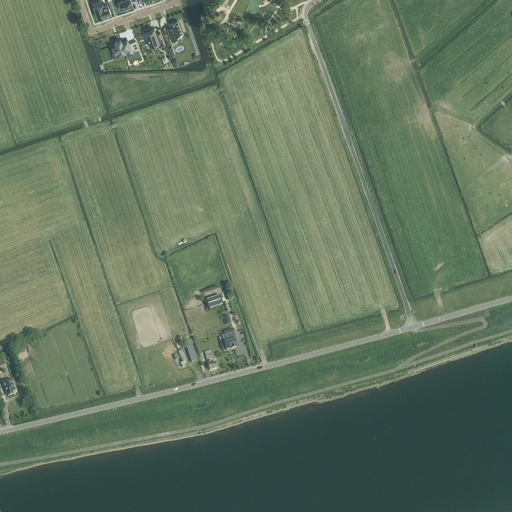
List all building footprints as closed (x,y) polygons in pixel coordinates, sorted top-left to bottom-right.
[(123,0),(118,2),(121,10),(133,6),(131,2),(136,1),(135,0),(123,0)] [(95,9),(94,9),(95,13),(96,12),(98,18),(106,15),(106,16),(110,15),(110,14),(111,14),(109,8),(108,5),(103,6),(103,5),(94,8),(95,9)] [(168,29),(167,29),(172,41),(178,39),(177,36),(182,34),(177,21),(169,24),(170,28),(168,29)] [(150,31),(145,33),(147,38),(149,42),(148,42),(150,47),(154,46),(159,44),(160,47),(164,46),(162,38),(160,33),(157,34),(157,35),(156,35),(154,29),(153,29),(151,30),(150,30),(150,31)] [(121,40),(110,44),(113,55),(118,53),(118,55),(123,53),(126,53),(128,59),(141,55),(136,41),(129,44),(127,40),(122,42),(121,40)] [(220,296),(206,301),(209,311),(223,306),(220,296)] [(225,335),(224,336),(225,342),(224,342),(226,350),(231,349),(231,350),(237,348),(237,347),(235,339),(233,333),(234,333),(233,330),(226,331),(224,332),(225,335)] [(193,339),(185,342),(192,363),(200,361),(193,339)] [(187,361),(180,343),(176,344),(183,363),(181,363),(182,366),(187,364),(186,362),(187,361)] [(19,355),(18,352),(24,350),(23,347),(14,350),(16,356),(19,355)] [(208,365),(210,371),(217,369),(216,363),(212,364),(211,361),(207,361),(208,365)] [(6,393),(7,393),(8,397),(14,395),(12,392),(15,391),(11,380),(2,383),(6,393)]
